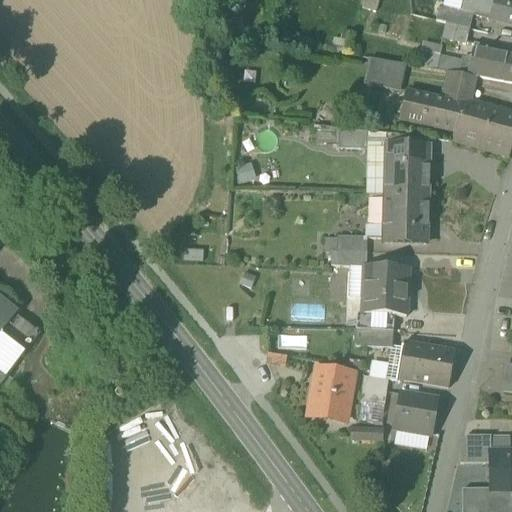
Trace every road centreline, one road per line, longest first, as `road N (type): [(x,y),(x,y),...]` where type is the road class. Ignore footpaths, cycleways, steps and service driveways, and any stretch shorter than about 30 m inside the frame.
road 1 (secondary): [(0,136),(306,511)]
road 2 (unclassified): [(511,183),(435,511)]
